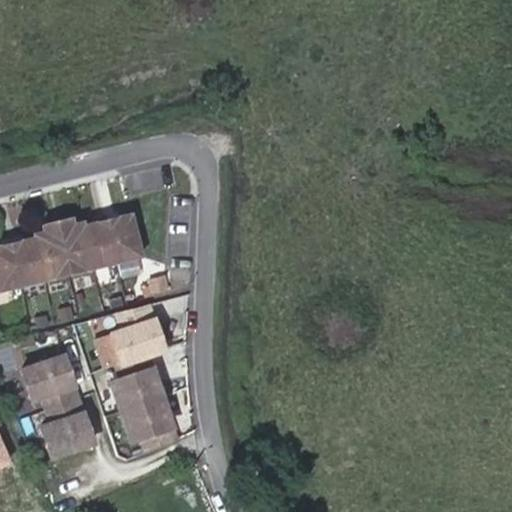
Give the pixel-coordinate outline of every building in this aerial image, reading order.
[(118,210),(96,215),(97,220),(119,215),(118,210)] [(74,271),(93,267),(143,254),(132,211),(119,215),(97,220),(86,223),(85,219),(74,222),(46,230),(35,232),(36,235),(23,239),(0,245),(0,290),(51,277),(69,273),(74,271)] [(72,214),(43,221),(46,230),(74,222),(72,214)] [(22,234),(0,239),(0,242),(0,245),(23,239),(22,234)] [(75,276),(94,271),(93,267),(74,271),(75,276)] [(52,282),(71,277),(69,273),(51,277),(52,282)] [(170,286),(167,274),(153,277),(156,290),(170,286)] [(111,297),(113,307),(126,304),(124,294),(111,297)] [(145,304),(116,312),(122,329),(111,333),(121,362),(145,354),(147,354),(163,349),(157,333),(155,333),(145,304)] [(147,304),(145,304),(155,333),(157,333),(147,304)] [(51,314),(39,317),(41,327),(54,324),(51,314)] [(121,362),(114,364),(119,378),(110,381),(120,411),(160,397),(155,381),(153,382),(145,354),(121,362)] [(147,354),(145,354),(153,382),(155,381),(147,354)] [(62,355),(21,369),(31,399),(42,396),(47,409),(75,399),(66,372),(68,371),(62,355)] [(68,371),(66,372),(75,399),(77,398),(68,371)] [(160,397),(120,411),(130,440),(139,437),(144,453),(172,441),(163,413),(165,412),(160,397)] [(77,398),(75,399),(85,427),(87,426),(77,398)] [(85,427),(75,399),(47,409),(51,422),(41,426),(51,456),(92,442),(87,426),(85,427)] [(163,413),(172,441),(174,440),(165,412),(163,413)]
